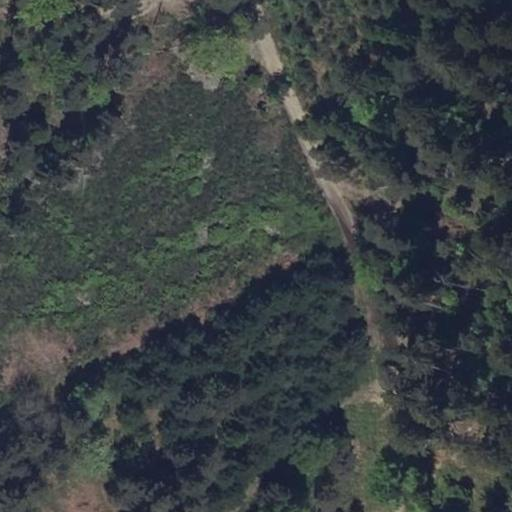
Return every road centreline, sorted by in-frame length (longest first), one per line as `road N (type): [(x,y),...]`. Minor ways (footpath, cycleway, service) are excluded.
road 1 (track): [(396,333),(402,511)]
road 2 (track): [(511,35),(410,123)]
